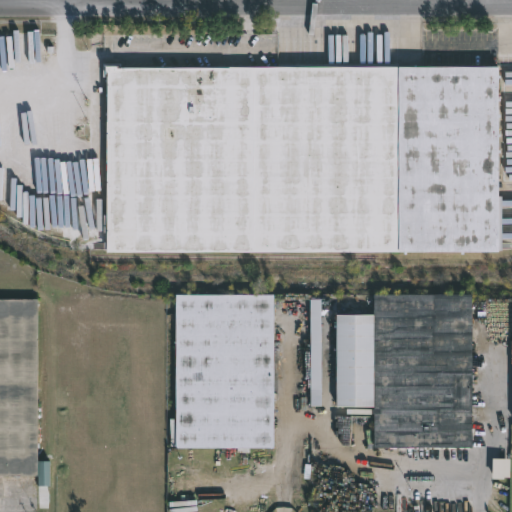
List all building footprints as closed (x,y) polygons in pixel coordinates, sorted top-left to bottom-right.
[(494,252),(102,251),(102,65),(495,65),(494,252)] [(273,448),(176,448),(176,294),(273,294),(273,448)] [(472,295),(472,447),(374,447),(374,407),(336,407),(336,314),(373,314),(373,294),(472,295)] [(0,300),(33,301),(31,478),(0,478),(0,300)] [(510,460),(492,460),(492,480),(510,480),(510,460)]
